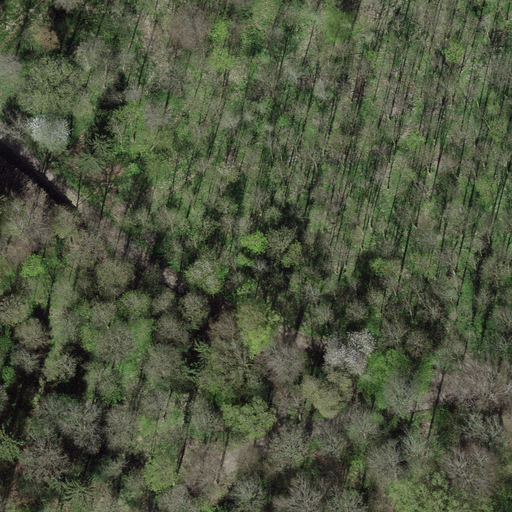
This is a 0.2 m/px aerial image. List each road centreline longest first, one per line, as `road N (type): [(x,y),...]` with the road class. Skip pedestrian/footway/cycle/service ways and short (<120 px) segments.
road 1 (track): [(476,388),(308,342),(198,291),(117,239),(0,129)]
road 2 (track): [(143,511),(221,466),(311,428),(476,388),(511,388)]
